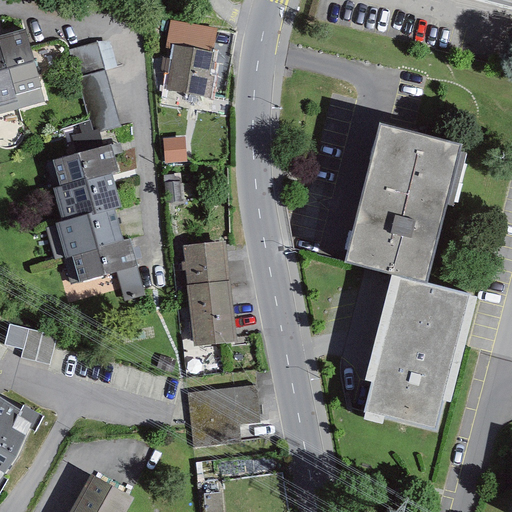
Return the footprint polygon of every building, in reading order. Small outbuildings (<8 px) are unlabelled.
[(0,107),(17,102),(15,96),(41,88),(23,33),(2,39),(4,45),(0,46),(0,107)] [(97,48),(73,55),(97,134),(121,127),(97,48)] [(177,51),(175,93),(210,95),(212,53),(177,51)] [(462,150),(382,130),(348,264),(394,276),(367,384),(376,386),(368,416),(435,433),(442,405),(447,406),(473,303),(426,291),(462,150)] [(189,161),(188,136),(164,137),(165,161),(189,161)] [(112,148),(59,165),(67,190),(58,192),(69,224),(61,227),(80,285),(133,267),(114,210),(121,207),(111,179),(121,176),(112,148)] [(228,247),(189,250),(196,343),(235,340),(228,247)] [(13,322),(5,350),(51,362),(59,334),(13,322)] [(260,392),(194,398),(198,446),(241,442),(240,426),(263,424),(260,392)] [(0,481),(36,418),(0,397),(0,481)] [(125,511),(131,502),(94,481),(77,511),(125,511)] [(205,494),(204,511),(221,511),(221,493),(205,494)]
